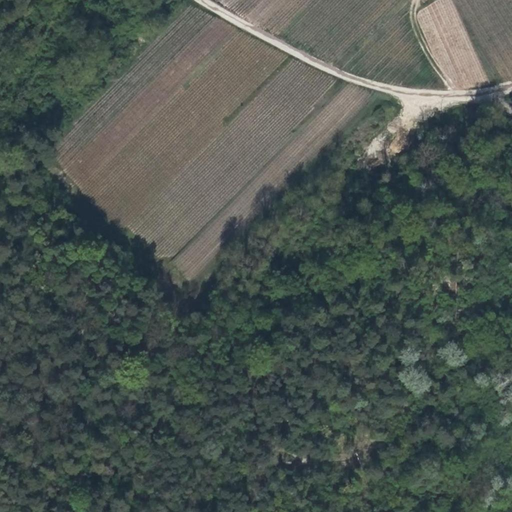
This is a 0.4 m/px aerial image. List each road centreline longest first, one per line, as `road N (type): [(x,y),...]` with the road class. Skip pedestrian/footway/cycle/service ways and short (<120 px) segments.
road 1 (track): [(511,223),(420,233),(386,277),(348,271),(285,334),(277,333),(262,363),(242,378),(218,450),(184,461),(154,511)]
road 2 (track): [(511,107),(388,88),(195,0)]
